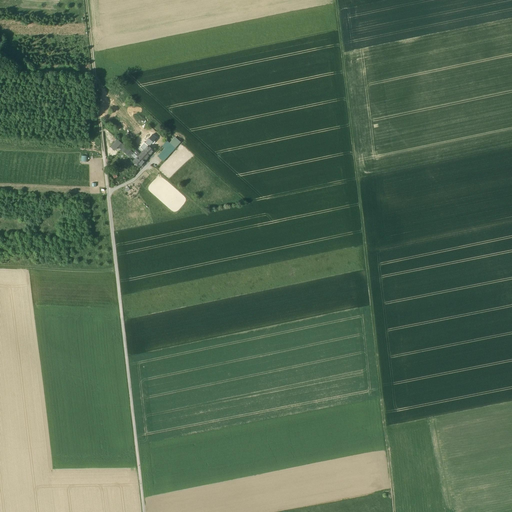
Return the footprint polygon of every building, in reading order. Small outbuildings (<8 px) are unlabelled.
[(146,142),(149,145),(156,138),(153,135),(146,142)] [(174,138),(158,156),(163,161),(180,143),(174,138)] [(115,151),(121,144),(117,140),(110,147),(115,151)] [(130,157),(133,153),(123,144),(120,148),(130,157)] [(136,150),(146,159),(154,151),(148,146),(143,150),(139,146),(136,150)] [(139,167),(146,159),(136,150),(133,153),(137,157),(133,161),(139,167)]
